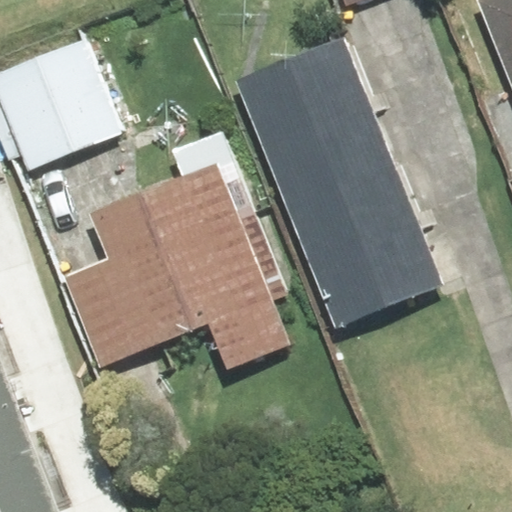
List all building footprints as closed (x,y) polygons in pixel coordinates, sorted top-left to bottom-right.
[(323,0),(330,17),(371,0),(323,0)] [(511,0),(483,0),(480,1),(511,80),(511,0)] [(354,43),(243,84),(337,336),(449,295),(354,43)] [(90,45),(0,80),(0,93),(33,177),(128,140),(90,45)] [(116,266),(71,282),(105,375),(217,333),(234,378),(297,355),(279,307),(295,302),(258,205),(243,211),(227,170),(98,218),(116,266)] [(67,511),(0,341),(0,511),(67,511)]
